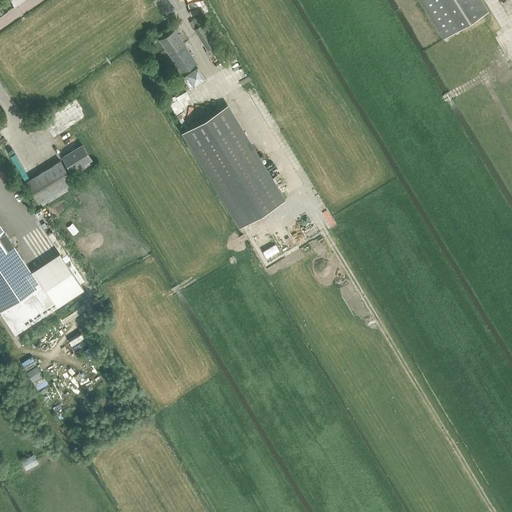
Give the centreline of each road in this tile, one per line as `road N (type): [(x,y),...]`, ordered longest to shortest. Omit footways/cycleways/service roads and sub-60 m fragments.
road 1 (track): [(492,511),(307,200),(219,76)]
road 2 (track): [(307,200),(164,297)]
